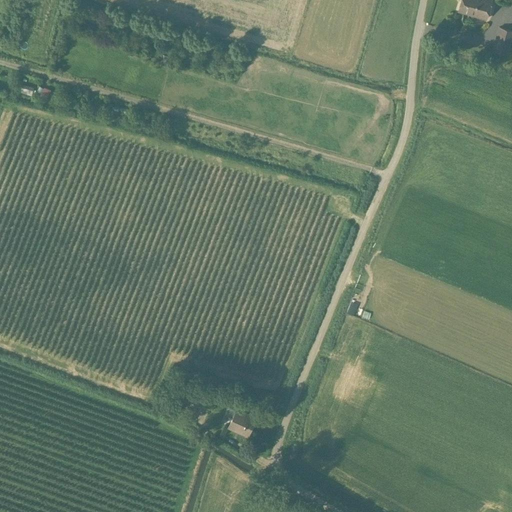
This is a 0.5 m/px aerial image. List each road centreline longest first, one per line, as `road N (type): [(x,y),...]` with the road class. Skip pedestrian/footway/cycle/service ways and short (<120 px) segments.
road 1 (unclassified): [(387,175),(0,60)]
road 2 (unclassified): [(335,511),(286,483),(275,454),(387,175)]
road 3 (unclassified): [(387,175),(406,129),(422,0)]
